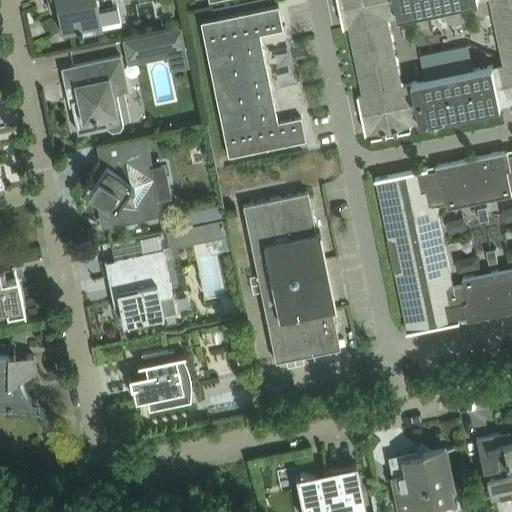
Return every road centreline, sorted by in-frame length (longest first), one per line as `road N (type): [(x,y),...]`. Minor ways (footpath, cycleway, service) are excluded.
road 1 (residential): [(511,386),(126,469),(96,450),(44,193)]
road 2 (unclassified): [(511,323),(389,348),(352,163)]
road 3 (residential): [(44,193),(4,0)]
road 4 (unclassified): [(352,163),(316,0)]
road 5 (unclassified): [(511,131),(352,163)]
